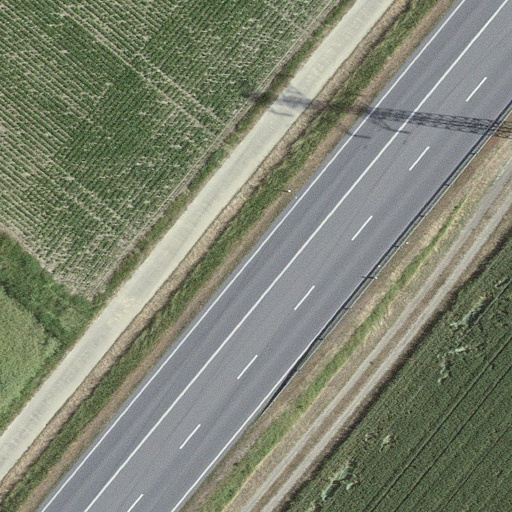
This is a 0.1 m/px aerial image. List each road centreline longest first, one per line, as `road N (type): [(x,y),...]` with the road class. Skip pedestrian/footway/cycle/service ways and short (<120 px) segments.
road 1 (primary): [(511,21),(107,511)]
road 2 (track): [(0,458),(375,0)]
road 3 (track): [(252,511),(511,182)]
